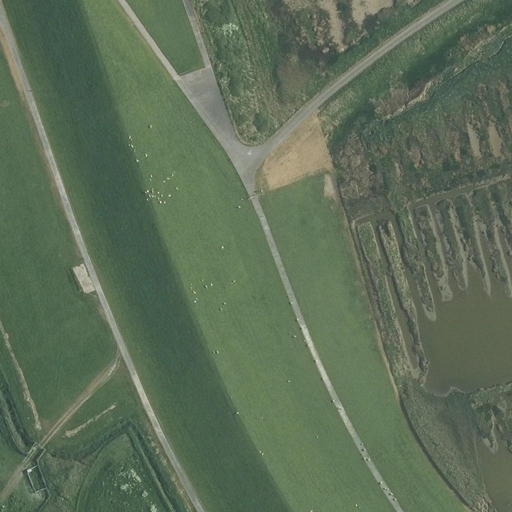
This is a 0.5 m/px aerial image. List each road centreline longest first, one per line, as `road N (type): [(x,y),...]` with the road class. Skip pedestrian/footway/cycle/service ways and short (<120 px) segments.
road 1 (track): [(184,0),(319,367),(401,511)]
road 2 (track): [(124,0),(231,135)]
